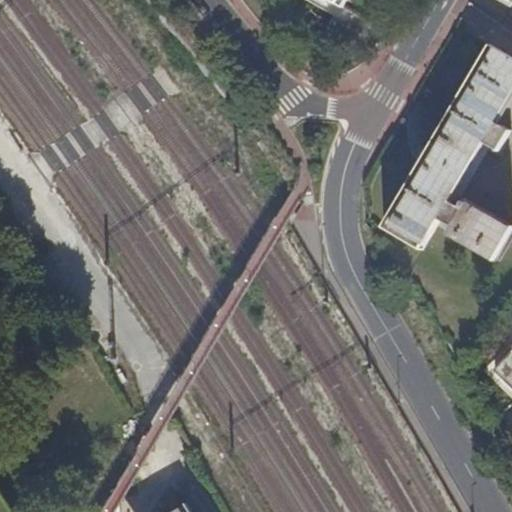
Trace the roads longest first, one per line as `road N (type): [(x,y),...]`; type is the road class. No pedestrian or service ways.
road 1 (primary): [(384,105),(352,172),(355,257),(498,511)]
road 2 (track): [(246,511),(0,134)]
road 3 (residential): [(384,105),(293,100),(212,0)]
road 4 (track): [(153,86),(27,178)]
road 5 (primary): [(445,0),(384,105)]
